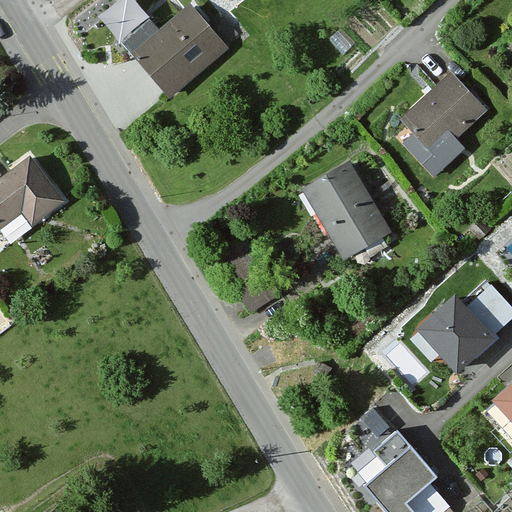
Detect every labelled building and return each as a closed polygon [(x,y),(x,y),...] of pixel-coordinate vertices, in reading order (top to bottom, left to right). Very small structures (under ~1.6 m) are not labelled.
[(184,4),(129,56),(169,98),(224,46),(184,4)] [(481,113),(447,74),(395,119),(410,140),(401,149),(429,183),(457,157),(447,144),(481,113)] [(29,158),(0,178),(0,228),(23,213),(34,228),(64,206),(29,158)] [(348,167),(303,196),(342,258),(388,229),(348,167)] [(250,317),(281,297),(242,234),(210,255),(250,317)] [(511,309),(491,287),(464,312),(490,341),(511,320),(511,309)] [(464,312),(455,302),(411,341),(431,364),(440,356),(459,377),(494,345),(490,341),(464,312)] [(511,382),(492,400),(511,422),(511,382)] [(375,430),(389,421),(376,401),(362,410),(375,430)] [(413,422),(357,463),(390,511),(444,511),(431,494),(454,478),(413,422)]
